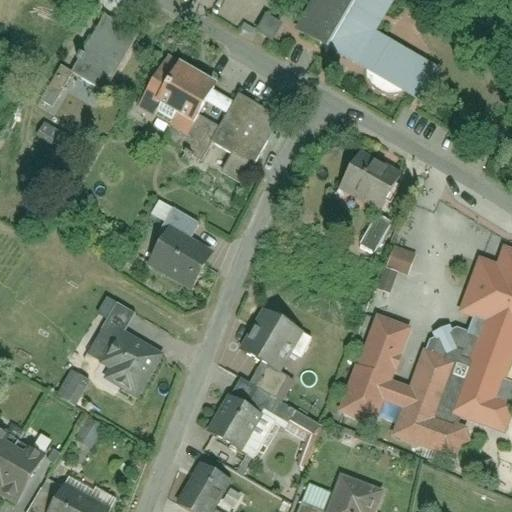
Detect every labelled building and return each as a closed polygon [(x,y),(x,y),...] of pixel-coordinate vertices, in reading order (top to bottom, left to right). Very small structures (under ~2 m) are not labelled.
[(398,0),(318,0),(301,30),(426,102),(446,67),(381,29),(398,0)] [(77,69),(114,91),(149,32),(112,10),(77,69)] [(256,34),(273,40),(280,22),(262,16),(256,34)] [(142,106),(191,135),(222,82),(186,61),(182,68),(169,60),(142,106)] [(66,64),(45,100),(58,108),(79,72),(66,64)] [(34,90),(43,95),(52,79),(43,74),(34,90)] [(244,93),(217,142),(236,152),(225,171),(249,184),(287,117),(244,93)] [(388,212),(412,174),(366,145),(342,184),(383,210),(388,212)] [(173,225),(195,238),(204,223),(164,200),(155,215),(173,225)] [(388,212),(383,210),(362,244),(379,255),(401,220),(388,212)] [(151,262),(196,289),(218,252),(195,238),(173,225),(151,262)] [(360,363),(342,413),(379,427),(389,401),(406,407),(395,436),(461,460),(466,445),(476,441),(472,426),(463,423),(466,416),(511,433),(511,429),(511,245),(509,244),(502,261),(486,255),(465,311),(478,316),(473,329),(462,325),(457,327),(455,323),(437,332),(440,336),(435,338),(432,348),(429,347),(414,385),(397,379),(417,326),(382,313),(364,364),(360,363)] [(403,269),(414,273),(421,253),(397,244),(390,264),(403,269)] [(403,269),(390,264),(382,288),(395,292),(403,269)] [(94,353),(107,361),(126,328),(130,331),(140,313),(123,303),(94,353)] [(267,360),(287,372),(311,332),(269,306),(245,346),(267,360)] [(108,378),(144,399),(170,354),(130,331),(126,328),(107,361),(106,363),(114,368),(108,378)] [(254,382),(288,403),(301,380),(287,372),(267,360),(254,382)] [(63,395),(81,406),(96,380),(78,370),(63,395)] [(247,378),(237,396),(269,415),(289,428),(300,410),(288,403),(254,382),(247,378)] [(211,429),(247,451),(269,415),(237,396),(233,393),(211,429)] [(79,439),(96,449),(109,428),(92,418),(79,439)] [(0,428),(0,491),(23,505),(50,458),(0,428)] [(199,511),(219,511),(221,509),(239,480),(205,460),(180,500),(199,511)] [(332,511),(381,511),(390,490),(347,473),(340,492),(332,511)] [(332,511),(340,492),(313,482),(302,511),(332,511)] [(114,511),(70,486),(55,511),(114,511)]
